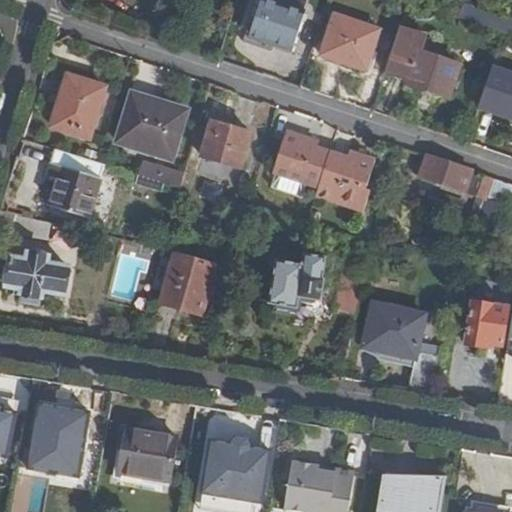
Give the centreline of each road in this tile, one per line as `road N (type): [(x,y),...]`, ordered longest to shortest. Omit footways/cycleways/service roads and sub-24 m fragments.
road 1 (residential): [(0,348),(511,432)]
road 2 (residential): [(36,12),(511,171)]
